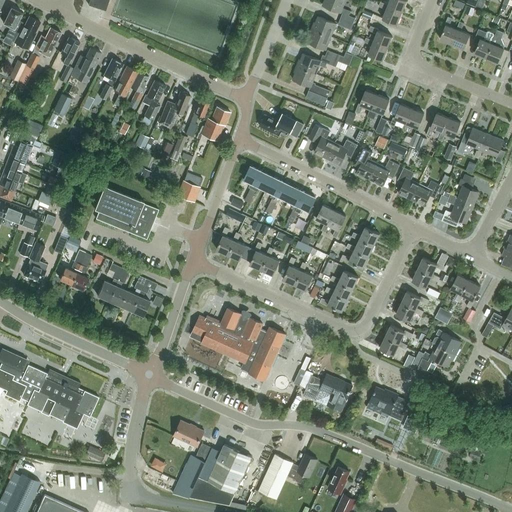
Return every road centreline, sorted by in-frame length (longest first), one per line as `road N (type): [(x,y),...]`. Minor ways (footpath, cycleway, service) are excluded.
road 1 (unclassified): [(511,510),(323,433),(254,424),(149,376)]
road 2 (residential): [(192,261),(353,332),(369,322),(414,227)]
road 3 (residential): [(215,511),(129,496),(133,433),(149,376)]
road 4 (residential): [(245,99),(63,13)]
road 5 (residential): [(414,227),(238,140)]
road 6 (residential): [(511,104),(407,62),(432,0)]
road 7 (residential): [(149,376),(0,301)]
road 8 (residential): [(192,261),(238,140)]
road 9 (residential): [(149,376),(192,261)]
road 10 (residential): [(459,382),(478,349),(480,309),(500,272)]
